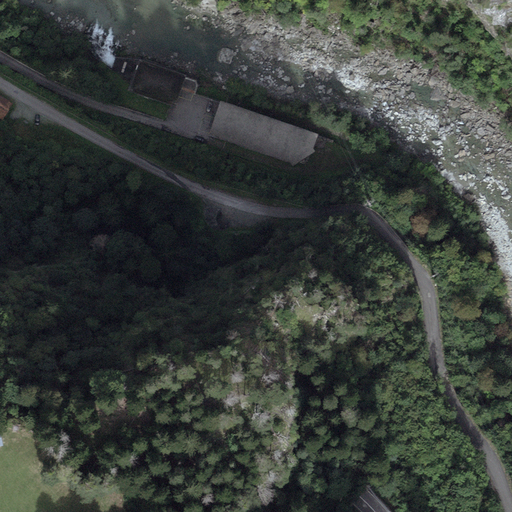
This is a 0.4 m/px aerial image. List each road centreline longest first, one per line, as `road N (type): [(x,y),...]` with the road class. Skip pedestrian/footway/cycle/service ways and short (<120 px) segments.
road 1 (track): [(0,82),(73,127),(231,202),(368,214),(422,279),(446,389),(511,511)]
road 2 (primary): [(0,334),(298,456),(375,511)]
